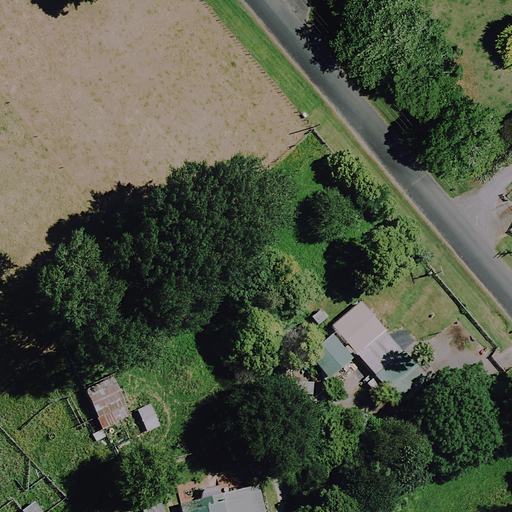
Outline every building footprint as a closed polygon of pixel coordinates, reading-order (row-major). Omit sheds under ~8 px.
[(357,358),(384,333),(360,304),(332,327),(357,358)] [(374,378),(401,354),(384,333),(357,358),(374,378)] [(350,362),(329,336),(306,355),(327,381),(350,362)] [(401,354),(374,378),(398,407),(426,384),(401,354)] [(160,428),(150,406),(136,412),(146,434),(160,428)] [(269,511),(263,486),(174,508),(175,511),(269,511)] [(40,511),(34,503),(22,511),(40,511)]
